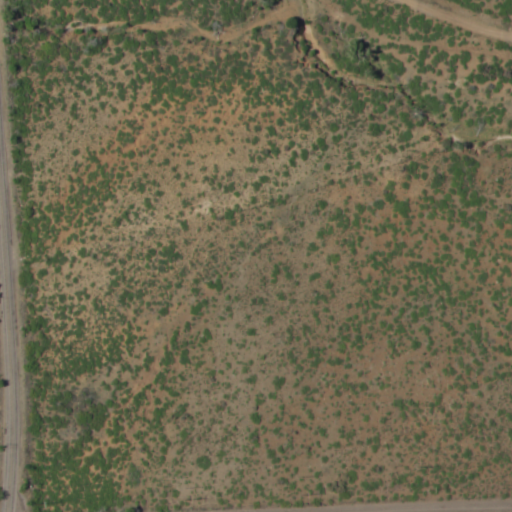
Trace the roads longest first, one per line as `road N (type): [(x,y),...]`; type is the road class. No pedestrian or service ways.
road 1 (residential): [(13,511),(21,382),(0,53)]
road 2 (residential): [(511,506),(338,511)]
